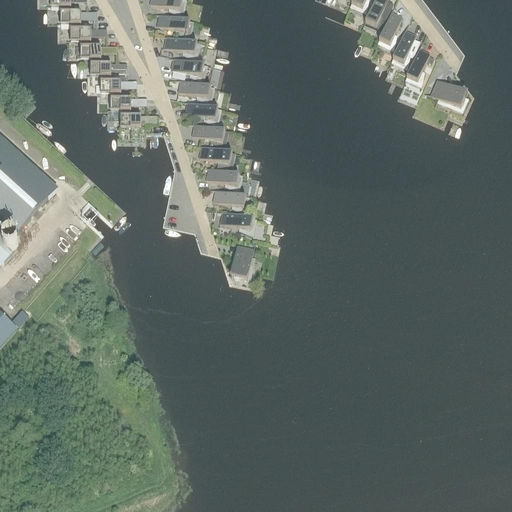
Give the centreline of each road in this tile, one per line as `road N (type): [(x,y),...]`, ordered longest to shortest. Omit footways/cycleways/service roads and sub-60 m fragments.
road 1 (residential): [(100,0),(170,122)]
road 2 (residential): [(170,122),(211,250)]
road 3 (residential): [(131,0),(170,122)]
